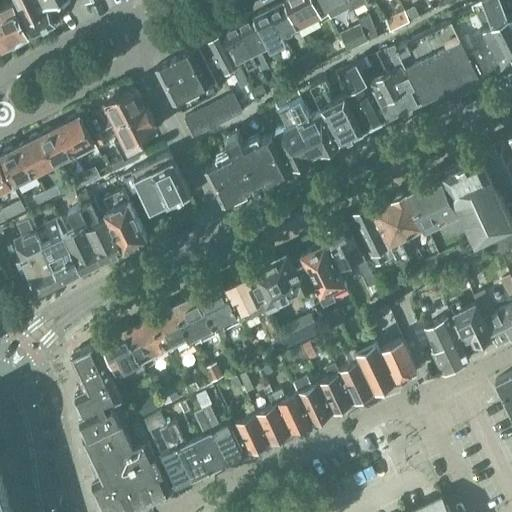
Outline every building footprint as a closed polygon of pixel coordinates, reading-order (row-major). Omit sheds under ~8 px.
[(55,23),(48,9),(43,8),(39,0),(16,0),(33,34),(55,23)] [(284,0),(282,0),(269,7),(283,35),(299,27),(284,0)] [(284,0),(299,27),(302,34),(320,25),(315,15),(307,0),(284,0)] [(322,0),(307,0),(315,15),(327,9),(322,0)] [(349,0),(322,0),(327,9),(330,15),(351,4),(349,0)] [(404,9),(403,9),(408,19),(416,15),(407,0),(400,0),(404,9)] [(484,0),(475,0),(473,1),(484,23),(498,17),(496,13),(492,15),(484,0)] [(511,35),(494,0),(484,0),(492,15),(496,13),(498,17),(484,23),(502,59),(511,53),(511,35)] [(504,0),(494,0),(511,35),(511,9),(510,11),(504,0)] [(0,29),(7,44),(14,40),(18,42),(24,40),(24,35),(28,33),(13,1),(1,7),(0,5),(0,29)] [(452,16),(478,68),(479,70),(494,63),(492,58),(499,55),(501,59),(502,59),(484,23),(473,1),(472,2),(473,5),(452,16)] [(269,7),(254,14),(268,42),(271,48),(286,41),(283,35),(269,7)] [(408,19),(403,9),(385,18),(390,29),(408,19)] [(360,17),(367,35),(377,31),(370,13),(360,17)] [(254,14),(237,23),(258,61),(263,72),(272,67),(262,46),(268,42),(254,14)] [(452,16),(396,44),(422,96),(436,89),(477,69),(478,68),(452,16)] [(237,23),(221,31),(236,59),(243,56),(248,66),(258,61),(237,23)] [(236,59),(221,31),(206,39),(223,71),(231,67),(237,78),(239,77),(243,84),(248,81),(236,59)] [(356,32),(342,39),(348,50),(362,43),(356,32)] [(348,50),(342,39),(340,35),(311,50),(319,65),(348,50)] [(157,64),(174,97),(223,72),(206,39),(157,64)] [(361,84),(346,91),(363,127),(386,116),(358,59),(351,64),(361,84)] [(309,60),(299,65),(303,73),(313,68),(309,60)] [(303,73),(299,65),(298,62),(281,70),(286,81),(303,73)] [(405,62),(387,71),(404,107),(423,98),(422,96),(405,62)] [(312,82),(322,103),(340,138),(363,127),(346,91),(333,97),(327,84),(340,78),(336,70),(312,82)] [(404,107),(387,71),(368,80),(386,116),(404,107)] [(104,99),(111,113),(104,117),(100,110),(87,116),(95,132),(102,129),(115,122),(115,121),(147,105),(147,104),(144,106),(140,99),(141,96),(135,84),(118,93),(114,92),(109,95),(108,98),(104,99)] [(299,88),(288,94),(316,149),(322,146),(323,147),(340,138),(322,103),(310,109),(299,88)] [(212,101),(212,103),(220,120),(222,121),(242,111),(243,109),(234,92),(232,91),(212,101)] [(316,149),(288,94),(276,100),(278,105),(280,104),(288,121),(276,127),(293,161),(310,153),(309,152),(316,149)] [(208,103),(205,105),(206,106),(215,123),(215,125),(218,123),(222,121),(220,120),(212,103),(212,101),(208,103)] [(115,121),(115,122),(122,134),(115,138),(125,157),(111,164),(114,170),(147,154),(144,147),(145,147),(139,136),(155,128),(156,125),(153,120),(155,120),(147,105),(115,121)] [(185,117),(193,134),(195,135),(215,125),(215,123),(206,106),(205,105),(185,115),(185,117)] [(67,118),(60,122),(75,150),(94,140),(80,112),(77,113),(74,112),(68,115),(67,118)] [(41,131),(40,132),(55,160),(75,150),(60,122),(52,126),(48,125),(43,128),(41,131)] [(228,132),(227,135),(231,144),(243,138),(239,129),(236,128),(228,132)] [(107,139),(102,129),(95,132),(94,132),(100,143),(107,139)] [(207,162),(224,196),(289,163),(272,130),(207,162)] [(29,138),(20,142),(35,171),(55,160),(40,132),(39,133),(36,132),(30,135),(29,138)] [(511,153),(505,138),(482,149),(492,171),(502,192),(511,187),(511,182),(509,175),(511,173),(511,153)] [(35,171),(20,142),(13,146),(10,145),(4,148),(3,151),(1,152),(15,181),(35,171)] [(492,171),(482,149),(481,149),(479,150),(469,155),(468,155),(468,154),(456,159),(457,160),(457,161),(447,166),(445,167),(444,167),(455,189),(476,235),(511,217),(511,214),(502,192),(492,171)] [(131,169),(123,173),(132,192),(141,188),(151,208),(168,200),(175,197),(175,198),(176,197),(181,200),(188,197),(190,190),(170,150),(151,159),(131,169)] [(0,188),(12,182),(0,158),(0,188)] [(96,164),(85,169),(89,178),(99,172),(96,164)] [(89,178),(85,169),(73,175),(78,186),(90,180),(89,178)] [(408,186),(425,222),(459,205),(442,169),(408,186)] [(55,183),(44,189),(48,196),(59,191),(55,183)] [(106,208),(107,211),(108,211),(123,245),(129,242),(145,234),(145,235),(147,234),(146,232),(123,183),(104,192),(111,206),(106,208)] [(87,198),(81,201),(89,218),(85,220),(102,256),(123,245),(108,211),(107,211),(100,215),(98,211),(99,205),(90,187),(83,190),(87,198)] [(409,254),(413,264),(425,259),(420,248),(410,253),(401,234),(411,230),(425,223),(408,189),(407,188),(405,190),(402,189),(396,191),(395,194),(395,195),(392,196),(393,196),(372,206),(398,259),(409,254)] [(48,196),(44,189),(34,194),(38,202),(48,196)] [(60,214),(58,215),(82,266),(102,256),(85,220),(89,218),(81,201),(67,207),(75,223),(66,227),(60,214)] [(352,213),(372,254),(376,263),(386,258),(382,248),(390,244),(370,204),(352,213)] [(8,206),(1,210),(5,218),(12,214),(8,206)] [(431,221),(445,246),(473,230),(469,224),(458,230),(447,212),(431,221)] [(53,233),(42,238),(61,276),(76,269),(82,266),(58,215),(47,220),(53,233)] [(365,280),(367,279),(372,291),(381,287),(379,281),(377,282),(376,279),(375,279),(345,216),(324,227),(341,263),(354,257),(365,280)] [(61,276),(42,238),(37,227),(33,229),(28,219),(18,224),(22,234),(15,237),(23,256),(24,257),(16,261),(23,276),(31,272),(37,286),(38,288),(40,287),(55,279),(61,277),(61,276)] [(511,230),(501,236),(507,249),(511,247),(511,230)] [(305,260),(320,291),(322,295),(333,289),(330,283),(344,277),(325,240),(323,241),(318,239),(312,242),(311,246),(311,247),(301,252),(305,260)] [(268,307),(279,301),(278,297),(300,287),(304,298),(320,291),(305,260),(294,265),(286,250),(249,268),(268,307)] [(286,345),(270,311),(249,268),(242,271),(240,272),(236,270),(230,273),(229,277),(227,278),(247,321),(260,314),(277,349),(286,345)] [(511,293),(511,274),(511,272),(500,278),(508,295),(511,293)] [(381,280),(391,302),(404,297),(395,275),(381,280)] [(430,291),(434,297),(442,292),(434,276),(418,289),(422,296),(430,291)] [(199,289),(218,328),(217,329),(221,336),(226,334),(222,327),(242,317),(223,277),(206,285),(205,286),(201,289),(200,288),(199,289)] [(472,293),(476,301),(492,335),(496,343),(511,334),(511,328),(502,307),(495,310),(484,287),(472,293)] [(175,300),(175,301),(195,340),(203,336),(217,329),(218,328),(199,289),(182,297),(181,297),(181,298),(176,301),(175,300)] [(475,343),(492,335),(476,301),(463,307),(459,297),(450,301),(454,311),(467,337),(472,335),(475,343)] [(175,301),(151,313),(166,344),(174,340),(178,348),(195,340),(175,301)] [(394,314),(388,301),(380,305),(385,318),(394,314)] [(511,302),(502,307),(511,328),(511,302)] [(313,309),(322,328),(334,322),(325,303),(313,309)] [(328,307),(334,318),(342,314),(336,303),(328,307)] [(126,324),(127,324),(146,364),(156,360),(152,352),(166,344),(151,313),(134,321),(133,321),(133,322),(128,324),(127,324),(126,324)] [(425,324),(435,347),(432,349),(442,370),(469,357),(448,313),(425,324)] [(146,364),(127,324),(110,333),(110,332),(108,333),(109,334),(104,336),(104,335),(102,336),(101,337),(117,369),(128,363),(132,371),(146,364)] [(403,335),(381,344),(396,379),(397,378),(400,380),(407,377),(407,373),(417,368),(403,335)] [(355,347),(375,389),(376,389),(375,388),(395,379),(396,379),(381,344),(378,337),(355,347)] [(82,401),(85,400),(89,408),(82,412),(81,414),(88,429),(83,431),(99,466),(102,464),(106,473),(94,478),(93,481),(107,511),(120,511),(172,488),(148,437),(133,444),(112,399),(122,394),(97,340),(73,351),(72,354),(86,383),(78,387),(77,390),(82,401)] [(289,348),(297,363),(308,357),(301,342),(289,348)] [(350,358),(337,364),(354,399),(356,398),(359,399),(365,396),(367,393),(375,389),(355,347),(353,343),(344,347),(350,358)] [(354,399),(337,364),(335,360),(326,364),(330,373),(319,379),(333,408),(335,407),(339,409),(343,407),(345,403),(354,399)] [(511,369),(495,378),(511,411),(511,369)] [(298,390),(312,419),(314,418),(317,419),(323,416),(324,413),(333,409),(319,379),(312,382),(307,373),(293,379),(298,389),(298,390)] [(277,389),(273,391),(291,429),(300,424),(303,426),(308,423),(309,420),(312,419),(298,390),(286,395),(281,386),(277,388),(277,389)] [(175,387),(161,394),(165,403),(180,396),(175,387)] [(196,391),(203,406),(227,458),(233,456),(237,457),(242,455),(243,451),(245,450),(230,419),(220,424),(210,403),(213,401),(206,387),(196,391)] [(273,402),(256,410),(270,439),(272,437),(275,439),(281,436),(282,433),(291,429),(273,391),(269,393),(273,402)] [(161,396),(142,405),(146,412),(164,403),(161,396)] [(179,400),(185,412),(190,409),(185,398),(179,400)] [(270,439),(256,410),(252,401),(248,403),(249,407),(245,408),(248,414),(235,420),(249,449),(251,447),(254,449),(260,446),(261,443),(270,439)] [(205,431),(195,436),(211,469),(221,465),(222,461),(227,458),(203,406),(195,410),(205,431)] [(169,407),(162,410),(167,421),(174,417),(169,407)] [(160,409),(144,418),(149,429),(166,420),(160,409)] [(131,423),(139,438),(146,434),(138,419),(131,423)] [(175,419),(168,423),(193,475),(198,472),(202,474),(211,469),(195,436),(185,440),(175,419)] [(193,475),(168,423),(160,426),(170,447),(160,452),(175,483),(177,482),(180,484),(186,481),(187,478),(193,475)] [(0,511),(12,511),(0,469),(0,511)] [(442,493),(424,502),(428,511),(451,511),(446,502),(442,493)] [(428,511),(424,502),(405,511),(428,511)]
